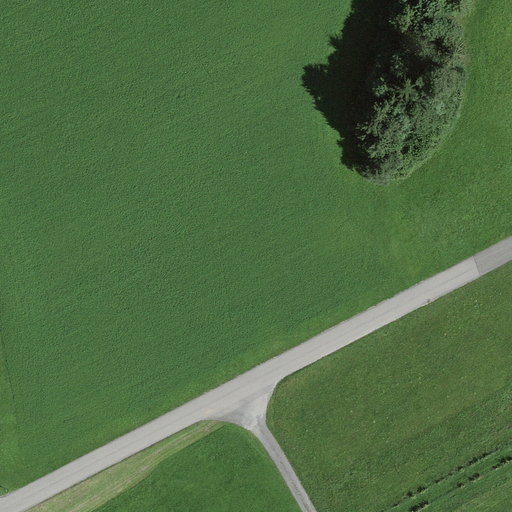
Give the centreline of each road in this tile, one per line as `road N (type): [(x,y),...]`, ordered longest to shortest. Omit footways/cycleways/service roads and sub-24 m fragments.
road 1 (unclassified): [(0,508),(511,248)]
road 2 (track): [(238,389),(309,511)]
